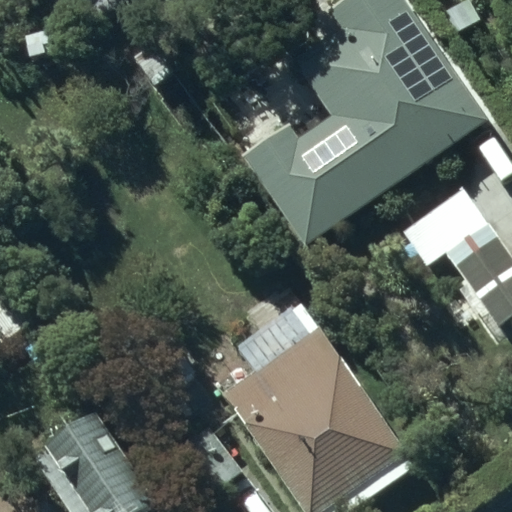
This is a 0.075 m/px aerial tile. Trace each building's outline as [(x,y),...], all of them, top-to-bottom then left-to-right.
[(291,128),(251,156),(310,243),(487,121),(403,0),(351,0),(336,11),(349,30),(298,65),(336,119),(302,143),(291,128)] [(511,254),(500,237),(460,264),(503,327),(511,321),(511,254)] [(257,375),(231,394),(313,511),(359,511),(423,465),(306,305),(241,353),(257,375)] [(202,374),(158,321),(119,353),(163,407),(202,374)] [(169,511),(101,411),(51,444),(96,511),(169,511)] [(201,511),(203,511),(249,475),(209,427),(163,465),(201,511)]
